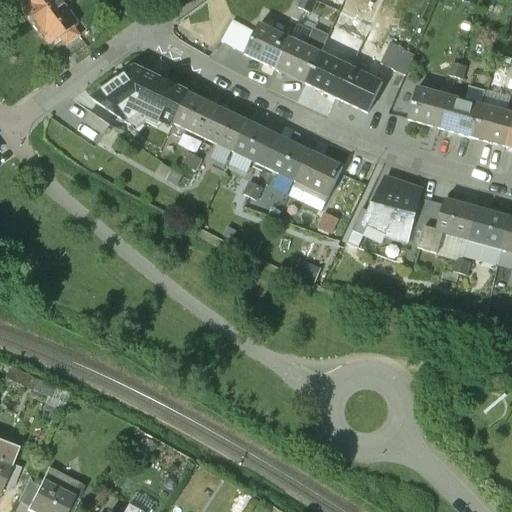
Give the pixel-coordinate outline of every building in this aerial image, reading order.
[(11,0),(15,5),(14,6),(28,23),(57,1),(56,0),(11,0)] [(310,0),(302,0),(298,9),(305,12),(310,0)] [(311,0),(310,0),(305,12),(311,15),(317,3),(311,0)] [(57,1),(28,23),(41,41),(42,40),(47,47),(58,39),(65,47),(78,38),(71,29),(75,25),(57,1)] [(291,41),(259,26),(244,56),(276,71),(291,41)] [(365,26),(359,38),(365,41),(371,29),(365,26)] [(378,32),(371,29),(365,41),(372,44),(378,32)] [(306,49),(291,41),(276,71),(306,86),(321,56),(328,40),(313,33),(306,49)] [(382,62),(408,75),(419,54),(393,41),(382,62)] [(351,70),(321,56),(306,86),(337,100),(351,70)] [(459,66),(452,64),(448,78),(455,80),(459,66)] [(465,68),(459,66),(455,80),(462,81),(465,68)] [(172,125),(187,95),(134,70),(93,101),(129,126),(144,115),(171,128),(172,125)] [(382,85),(351,70),(337,100),(367,115),(382,85)] [(450,99),(417,90),(408,122),(441,131),(450,99)] [(218,110),(187,95),(172,125),(203,140),(218,110)] [(482,108),(450,99),(441,131),(474,140),(482,108)] [(511,125),(511,115),(482,108),(474,140),(506,149),(511,125)] [(248,124),(218,110),(203,140),(234,155),(248,124)] [(278,139),(248,124),(234,155),(264,169),(278,139)] [(309,154),(278,139),(264,169),(295,184),(309,154)] [(188,154),(182,167),(188,170),(194,157),(188,154)] [(342,170),(309,154),(295,184),(327,200),(342,170)] [(194,157),(188,170),(195,173),(201,160),(194,157)] [(249,184),(243,196),(249,199),(255,187),(249,184)] [(410,230),(418,201),(420,195),(388,184),(373,216),(367,228),(368,228),(364,238),(383,245),(386,237),(407,242),(410,230)] [(255,187),(249,199),(255,202),(261,190),(255,187)] [(442,207),(418,201),(410,230),(423,234),(421,240),(440,245),(443,236),(435,234),(442,207)] [(477,210),(444,202),(442,207),(435,234),(443,236),(468,243),(477,210)] [(509,219),(477,210),(468,243),(500,251),(509,219)] [(367,228),(373,216),(362,211),(352,232),(364,238),(368,228),(367,228)] [(511,219),(509,219),(500,251),(511,254),(511,219)] [(463,262),(456,260),(452,274),(459,275),(463,262)] [(469,264),(463,262),(459,275),(466,277),(469,264)] [(0,491),(8,470),(0,466),(0,491)] [(47,469),(26,511),(28,511),(65,511),(69,505),(74,507),(84,487),(47,469)]
